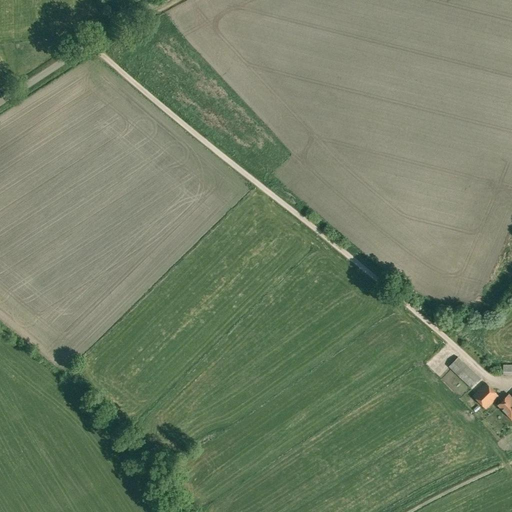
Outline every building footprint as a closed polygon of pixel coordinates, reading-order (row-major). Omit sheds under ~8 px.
[(446,361),(452,355),(448,350),(441,357),(446,361)] [(448,367),(471,389),(481,379),(457,357),(448,367)] [(503,375),(511,375),(511,364),(503,364),(503,375)] [(473,396),(486,408),(499,396),(486,383),(473,396)] [(498,405),(511,418),(511,396),(511,397),(509,394),(498,405)]
